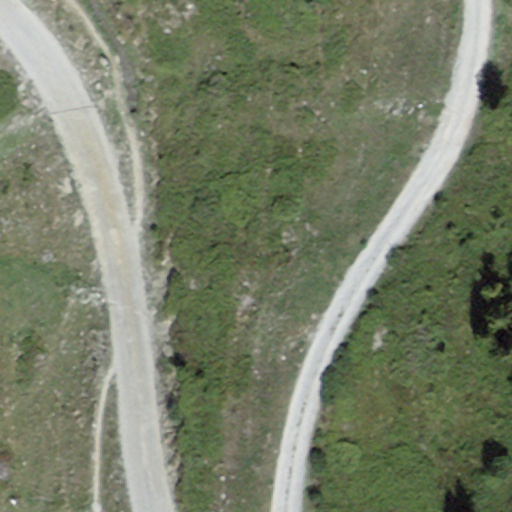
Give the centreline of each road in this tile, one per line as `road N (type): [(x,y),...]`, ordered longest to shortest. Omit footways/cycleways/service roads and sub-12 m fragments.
road 1 (track): [(284,511),(296,430),(337,319),(449,138),(471,67),(478,0)]
road 2 (track): [(157,511),(110,218),(74,108),(0,6)]
